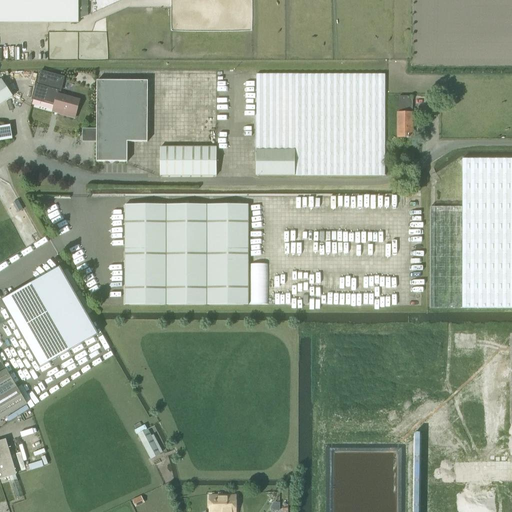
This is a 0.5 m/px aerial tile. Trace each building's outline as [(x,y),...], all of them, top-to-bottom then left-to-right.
[(0,0),(0,22),(79,23),(78,0),(0,0)] [(75,116),(75,114),(79,100),(57,93),(58,89),(59,90),(64,76),(41,69),(37,83),(36,82),(32,97),(54,103),(53,107),(59,109),(58,111),(75,116)] [(294,150),(294,175),(294,176),(384,176),(384,75),(256,75),(256,150),(294,150)] [(0,104),(13,96),(1,80),(0,80),(0,104)] [(147,81),(96,81),(96,129),(82,129),(82,130),(81,134),(82,134),(82,141),(96,142),(95,162),(126,162),(127,142),(147,142),(147,81)] [(412,138),(412,109),(412,97),(398,97),(398,137),(412,138)] [(0,125),(0,140),(13,138),(11,124),(0,125)] [(216,176),(216,147),(160,147),(160,176),(216,176)] [(256,175),(294,175),(294,150),(256,150),(256,175)] [(511,308),(511,159),(462,160),(462,208),(430,207),(429,308),(511,308)] [(125,205),(125,305),(248,305),(248,205),(125,205)] [(62,272),(3,305),(39,368),(98,334),(79,300),(69,283),(62,272)] [(0,421),(18,411),(27,405),(7,371),(0,374),(0,421)] [(17,413),(17,415),(18,415),(19,415),(19,414),(21,414),(22,413),(23,413),(23,412),(24,412),(25,412),(25,411),(26,411),(27,410),(27,409),(27,408),(27,407),(26,407),(25,407),(25,408),(23,408),(18,411),(17,411),(17,412),(17,413)] [(161,454),(151,436),(146,429),(137,434),(151,459),(161,454)] [(5,439),(0,440),(0,477),(16,473),(5,439)] [(209,495),(209,510),(209,511),(235,511),(235,495),(209,495)] [(271,505),(270,506),(271,509),(271,510),(273,510),(275,510),(278,510),(279,510),(279,507),(279,503),(279,502),(278,502),(276,502),(275,501),(274,501),(273,501),(273,502),(272,503),(271,504),(270,505),(271,505)]
